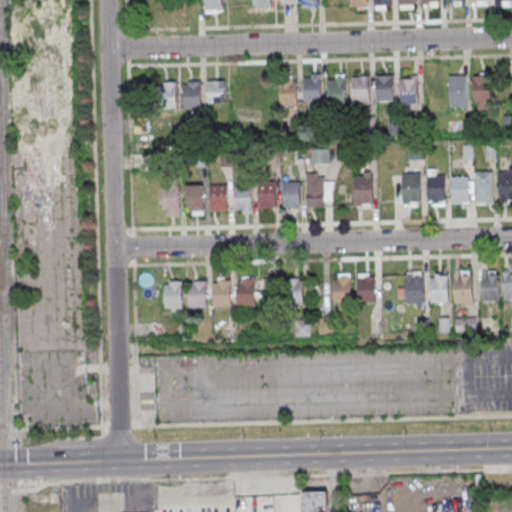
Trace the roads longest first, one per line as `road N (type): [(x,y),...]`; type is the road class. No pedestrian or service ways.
road 1 (residential): [(119,461),(106,0)]
road 2 (residential): [(511,37),(108,49)]
road 3 (residential): [(511,237),(113,249)]
road 4 (primary): [(119,461),(511,448)]
